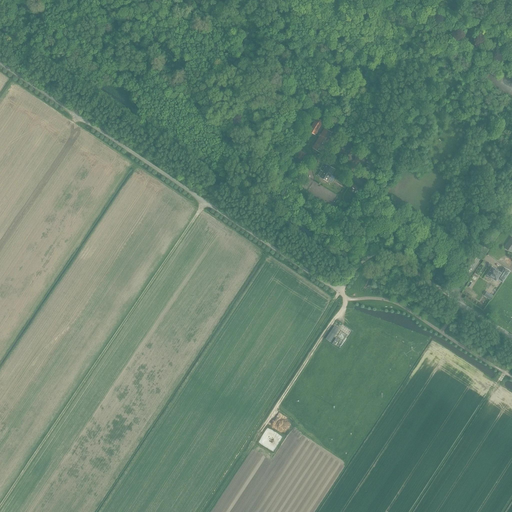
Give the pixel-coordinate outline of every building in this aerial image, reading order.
[(268,0),(256,0),(268,12),(274,6),(268,0)] [(331,0),(331,1),(326,9),(335,14),(342,0),(345,0),(349,1),(349,0),(331,0)] [(456,16),(464,0),(446,0),(442,10),(456,16)] [(399,15),(386,8),(381,17),(394,24),(399,15)] [(314,34),(307,44),(320,51),(326,41),(314,34)] [(356,37),(355,55),(365,56),(366,37),(356,37)] [(316,118),(309,131),(315,135),(323,122),(316,118)] [(324,128),(312,147),(320,152),(332,133),(330,131),(324,128)] [(296,156),(301,160),(305,153),(300,150),(296,156)] [(321,170),(317,175),(328,181),(328,180),(332,183),(335,177),(332,175),(335,169),(327,164),(322,171),(321,170)] [(360,189),(351,183),(349,185),(352,187),(358,191),(360,189)] [(496,281),(499,277),(499,276),(504,279),(510,271),(505,269),(502,274),(501,273),(502,272),(499,270),(498,271),(492,267),(487,275),(496,281)] [(487,291),(484,295),(490,300),(493,296),(487,291)] [(330,341),(339,329),(334,326),(326,339),(330,341)]
